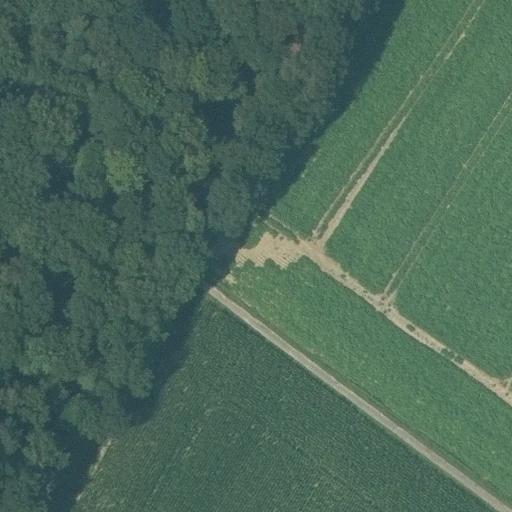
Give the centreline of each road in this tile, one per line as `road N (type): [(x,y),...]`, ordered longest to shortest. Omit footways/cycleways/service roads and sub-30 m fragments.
road 1 (track): [(511,504),(140,224)]
road 2 (track): [(140,224),(155,181),(152,145),(76,0)]
road 3 (track): [(0,55),(146,131)]
